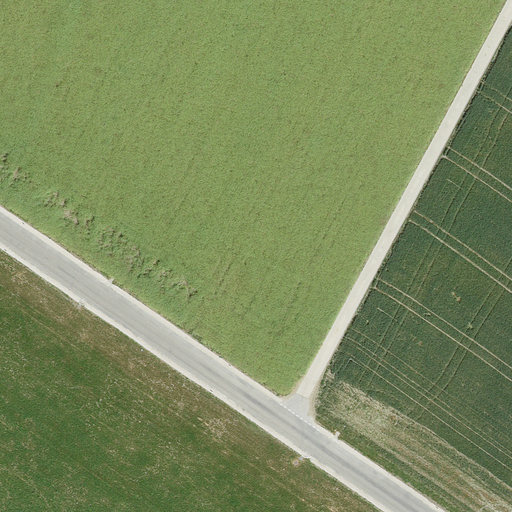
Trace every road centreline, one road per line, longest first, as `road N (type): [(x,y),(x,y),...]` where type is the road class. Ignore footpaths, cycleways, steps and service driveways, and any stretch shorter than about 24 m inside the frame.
road 1 (tertiary): [(404,511),(0,231)]
road 2 (track): [(511,6),(285,429)]
